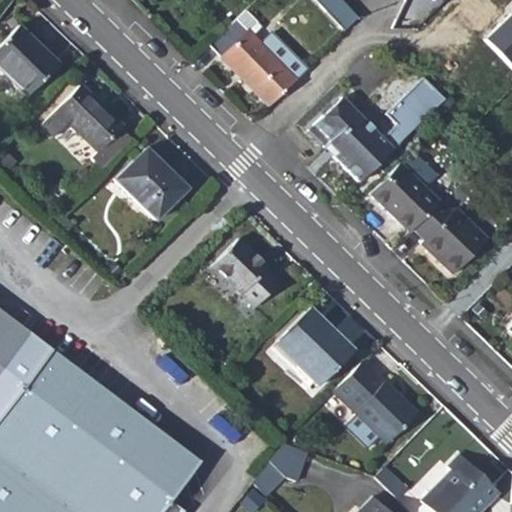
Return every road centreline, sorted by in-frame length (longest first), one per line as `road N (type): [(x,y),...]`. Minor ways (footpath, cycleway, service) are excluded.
road 1 (residential): [(511,435),(65,0)]
road 2 (unknown): [(249,183),(329,73),(400,0)]
